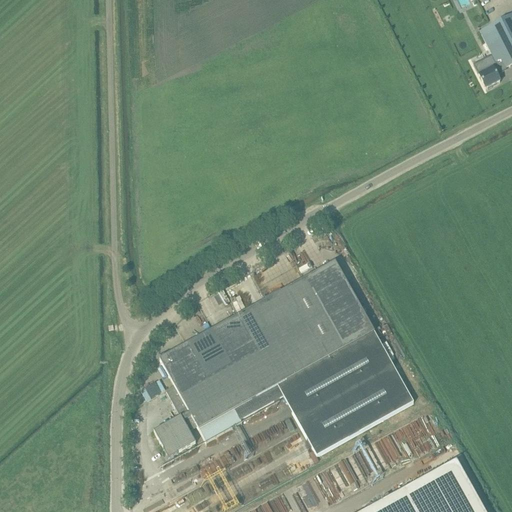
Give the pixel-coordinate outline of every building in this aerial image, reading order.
[(493,58),(474,67),(478,76),(486,90),(500,83),(496,75),(511,66),(511,15),(480,32),(493,58)] [(343,351),(374,334),(335,264),(304,281),(343,351)] [(286,291),(326,361),(343,351),(304,281),(286,291)] [(258,353),(277,388),(326,361),(286,291),(238,318),(258,353)] [(212,332),(232,367),(258,353),(238,318),(212,332)] [(159,361),(174,388),(179,397),(232,367),(212,332),(159,361)] [(277,388),(317,458),(413,404),(374,334),(343,351),(326,361),(277,388)] [(154,433),(164,451),(168,459),(168,460),(196,445),(188,432),(196,427),(199,432),(277,388),(258,353),(232,367),(179,397),(174,388),(166,392),(180,418),(154,433)] [(480,511),(453,464),(366,511),(480,511)]
